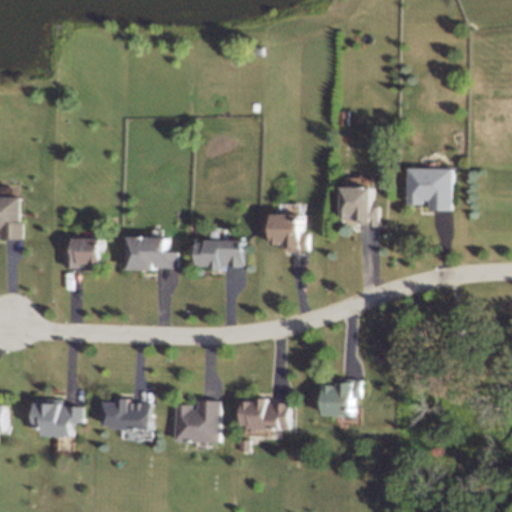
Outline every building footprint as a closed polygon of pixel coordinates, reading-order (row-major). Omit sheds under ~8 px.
[(414,173),(414,199),(456,202),(455,174),(414,173)] [(342,191),(342,217),(384,220),(383,192),(342,191)] [(0,200),(0,227),(25,229),(24,201),(0,200)] [(273,216),(273,242),(315,245),(314,217),(273,216)] [(67,239),(67,265),(109,268),(108,240),(67,239)] [(137,241),(137,267),(179,270),(178,242),(137,241)] [(208,241),(208,267),(250,270),(249,242),(208,241)] [(329,386),(329,412),(371,415),(370,387),(329,386)] [(249,403),(249,429),(291,432),(290,404),(249,403)] [(112,404),(112,430),(154,433),(153,405),(112,404)] [(0,406),(0,433),(12,434),(12,407),(0,406)] [(47,406),(47,432),(89,435),(88,407),(47,406)] [(182,408),(182,434),(224,437),(223,409),(182,408)]
